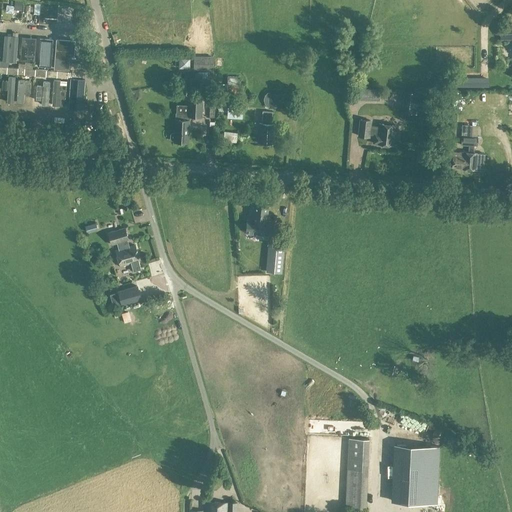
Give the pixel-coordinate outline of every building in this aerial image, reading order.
[(500,35),(496,35),(497,39),(500,39),(500,40),(511,39),(511,25),(499,26),(500,35)] [(56,38),(55,65),(68,65),(68,38),(56,38)] [(49,64),(49,39),(39,39),(38,64),(49,64)] [(194,56),(194,70),(212,71),(212,56),(194,56)] [(0,67),(0,73),(6,74),(17,75),(18,75),(18,74),(24,75),(34,76),(45,77),(57,78),(67,79),(68,73),(68,72),(52,71),(34,69),(25,69),(25,64),(18,64),(18,68),(17,68),(0,67)] [(198,79),(199,79),(199,99),(213,100),(213,79),(207,79),(207,72),(198,72),(198,79)] [(451,75),(437,75),(437,85),(451,85),(451,75)] [(15,89),(14,76),(7,76),(8,89),(15,89)] [(216,85),(216,93),(227,93),(227,94),(239,94),(239,77),(227,77),(227,85),(216,85)] [(70,78),(69,91),(77,91),(77,78),(70,78)] [(17,80),(16,91),(29,92),(30,80),(17,80)] [(41,85),(35,85),(35,104),(48,105),(49,81),(42,81),(41,85)] [(53,102),(63,102),(64,84),(53,83),(53,102)] [(379,89),(357,89),(357,100),(379,100),(379,89)] [(420,115),(422,94),(404,92),(402,113),(420,115)] [(282,108),(283,93),(270,93),(270,108),(282,108)] [(173,133),(171,135),(171,138),(173,140),(174,140),(174,142),(188,142),(189,121),(190,121),(190,117),(202,118),(203,102),(188,101),(188,114),(176,113),(175,133),(173,133)] [(219,103),(218,112),(227,112),(227,118),(243,118),(243,108),(239,108),(240,104),(219,103)] [(275,125),(272,125),(272,112),(262,111),(262,124),(259,124),(258,144),(274,144),(275,125)] [(456,135),(457,114),(448,114),(447,135),(456,135)] [(396,127),(380,125),(380,127),(371,126),(372,121),(360,119),(358,136),(370,138),(370,135),(375,136),(374,144),(393,146),(396,127)] [(453,155),(453,156),(452,168),(475,170),(476,154),(474,153),(475,146),(477,146),(477,137),(472,137),(473,126),(462,125),(461,145),(469,146),(468,153),(463,153),(453,152),(453,156),(453,155)] [(71,140),(74,130),(68,128),(65,138),(71,140)] [(241,136),(225,135),(224,142),(240,143),(241,136)] [(271,236),(272,222),(267,221),(268,206),(254,205),(253,220),(247,219),(246,233),(271,236)] [(140,261),(136,246),(130,248),(128,241),(129,241),(126,228),(109,232),(113,244),(117,243),(119,250),(116,251),(121,267),(131,264),(133,271),(141,268),(139,262),(140,261)] [(283,249),(269,248),(267,271),(281,272),(283,249)] [(112,271),(99,273),(100,280),(113,278),(112,271)] [(102,290),(106,299),(114,295),(111,286),(102,290)] [(138,286),(118,292),(122,306),(142,300),(138,286)] [(369,439),(349,438),(346,508),(366,509),(369,439)] [(437,504),(439,447),(397,445),(394,502),(437,504)] [(236,511),(237,504),(206,502),(205,511),(236,511)]
